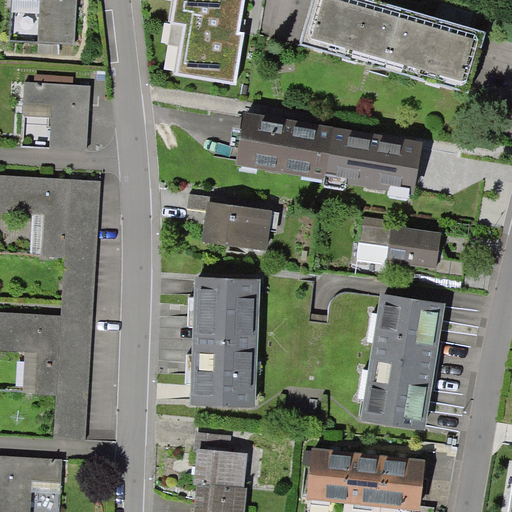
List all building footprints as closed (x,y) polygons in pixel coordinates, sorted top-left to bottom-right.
[(7,0),(8,3),(37,5),(34,48),(70,50),(72,0),(7,0)] [(197,4),(234,10),(235,0),(171,0),(169,14),(194,19),(197,4)] [(309,0),(295,50),(464,99),(481,38),(348,0),(309,0)] [(19,108),(49,110),(46,153),(82,155),(85,91),(21,87),(19,108)] [(234,167),(320,181),(328,136),(241,122),(234,167)] [(320,181),(407,195),(414,150),(328,136),(320,181)] [(0,216),(41,219),(38,260),(60,262),(60,260),(61,245),(62,230),(63,215),(64,200),(64,184),(0,180),(0,216)] [(96,201),(96,186),(64,184),(64,200),(96,201)] [(95,217),(96,201),(64,200),(63,215),(95,217)] [(273,236),(276,216),(206,206),(200,246),(259,255),(262,235),(273,236)] [(94,232),(95,217),(63,215),(62,230),(94,232)] [(353,261),(432,272),(431,278),(459,282),(461,267),(433,263),(436,240),(392,233),(392,229),(358,224),(353,261)] [(93,247),(94,232),(62,230),(61,245),(93,247)] [(92,262),(93,247),(61,245),(60,260),(92,262)] [(91,277),(92,262),(60,260),(60,262),(59,276),(91,277)] [(90,293),(91,277),(59,276),(58,291),(90,293)] [(195,284),(192,346),(249,348),(252,286),(195,284)] [(89,308),(90,293),(58,291),(57,306),(89,308)] [(436,309),(380,300),(361,423),(417,432),(436,309)] [(88,323),(89,308),(57,306),(56,321),(88,323)] [(0,353),(33,356),(30,397),(52,398),(52,397),(53,382),(54,367),(55,352),(56,336),(56,321),(0,317),(0,353)] [(88,338),(88,323),(56,321),(56,336),(88,338)] [(87,353),(88,338),(56,336),(55,352),(87,353)] [(192,346),(190,408),(247,410),(249,348),(192,346)] [(86,369),(87,353),(55,352),(54,367),(86,369)] [(85,384),(86,369),(54,367),(53,382),(85,384)] [(84,399),(85,384),(53,382),(52,397),(84,399)] [(83,414),(84,399),(52,397),(52,398),(51,412),(83,414)] [(82,429),(83,414),(51,412),(50,428),(82,429)] [(81,445),(82,429),(50,428),(49,443),(81,445)] [(192,491),(236,494),(239,459),(224,458),(225,442),(195,439),(190,490),(192,491)] [(305,500),(341,503),(346,460),(309,456),(305,500)] [(341,503),(378,507),(382,463),(346,460),(341,503)] [(0,511),(25,511),(27,484),(57,486),(58,464),(29,463),(0,461),(0,511)] [(378,507),(415,511),(419,467),(382,463),(378,507)] [(192,491),(190,511),(238,511),(240,495),(236,494),(192,491)]
